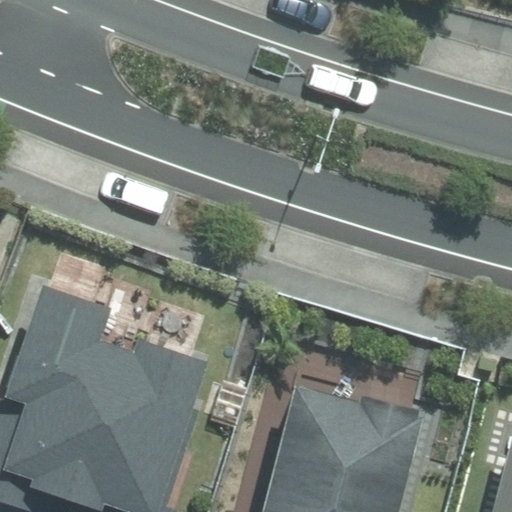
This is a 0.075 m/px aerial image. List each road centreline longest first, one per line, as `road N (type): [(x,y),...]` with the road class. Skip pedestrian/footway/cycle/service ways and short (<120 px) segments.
road 1 (tertiary): [(511,252),(211,159),(25,85)]
road 2 (tertiary): [(98,0),(511,140)]
